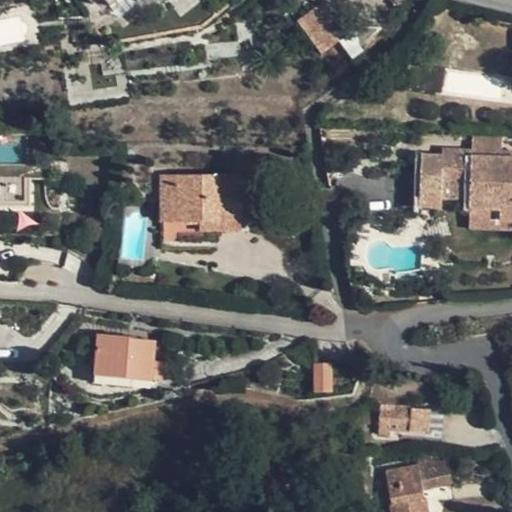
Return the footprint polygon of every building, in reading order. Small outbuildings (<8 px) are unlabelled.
[(297,22),(321,56),(344,39),(332,24),(337,20),(324,3),(297,22)] [(125,52),(101,56),(103,76),(129,72),(125,52)] [(505,164),(506,156),(508,141),(478,141),(476,156),(445,155),(446,162),(505,164)] [(474,206),(475,216),(503,217),(502,226),(511,226),(511,163),(505,164),(446,162),(427,161),(425,215),(443,216),(445,205),(474,206)] [(0,206),(31,205),(31,176),(0,176),(0,206)] [(241,177),(161,178),(161,222),(200,223),(200,233),(241,232),(241,177)] [(511,235),(511,226),(502,226),(503,217),(475,216),(475,233),(511,235)] [(128,340),(129,337),(96,335),(93,373),(153,378),(156,342),(128,340)] [(334,393),(334,364),(314,364),(314,392),(334,393)] [(381,407),(380,430),(396,431),(430,432),(431,410),(381,407)] [(396,431),(380,430),(380,437),(396,438),(396,431)] [(420,468),(423,487),(451,483),(448,463),(433,465),(431,455),(419,457),(420,468)] [(387,473),(393,511),(427,511),(423,487),(420,468),(387,473)]
